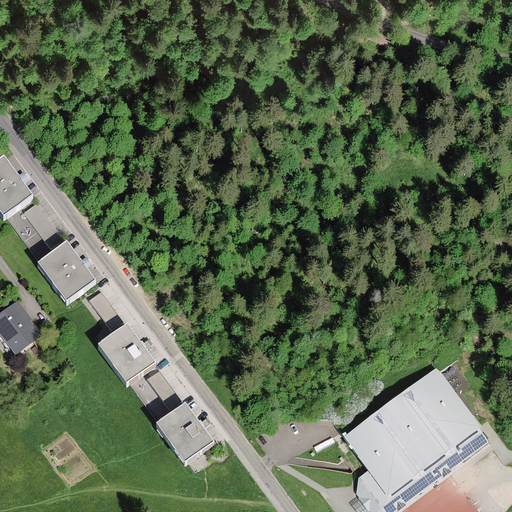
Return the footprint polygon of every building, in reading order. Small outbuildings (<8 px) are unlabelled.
[(5,161),(0,164),(0,216),(4,221),(33,200),(22,185),(29,180),(26,176),(23,172),(17,177),(5,161)] [(63,239),(36,205),(24,214),(50,249),(63,239)] [(80,262),(67,246),(38,267),(67,306),(96,284),(85,270),(92,265),(89,261),(86,258),(80,262)] [(123,323),(101,293),(89,301),(111,331),(123,323)] [(17,300),(0,312),(0,335),(16,356),(42,336),(31,321),(33,320),(17,300)] [(140,346),(127,328),(99,349),(127,387),(155,366),(144,351),(151,345),(149,343),(147,340),(140,346)] [(181,401),(159,371),(148,380),(169,410),(181,401)] [(367,511),(388,511),(393,509),(395,511),(396,511),(406,506),(403,502),(491,440),(436,371),(345,438),(371,472),(355,482),(355,496),(363,506),(367,511)] [(199,425),(186,407),(157,428),(185,467),(214,446),(202,429),(209,424),(208,422),(206,419),(199,425)]
